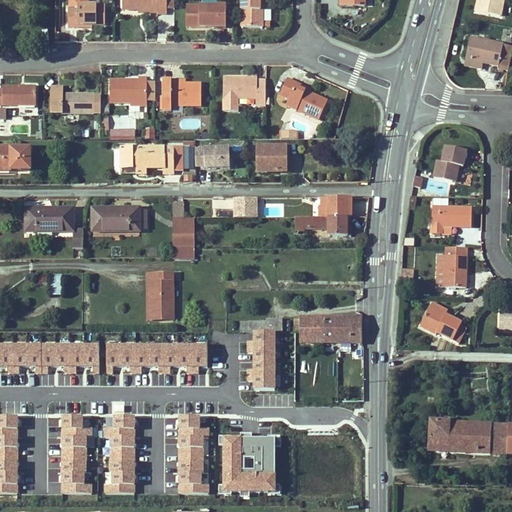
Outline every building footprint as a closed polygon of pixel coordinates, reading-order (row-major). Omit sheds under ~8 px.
[(106,6),(87,5),(86,0),(69,0),(69,8),(68,8),(68,28),(79,28),(79,25),(92,26),(105,26),(106,6)] [(122,0),(123,9),(138,10),(158,10),(157,13),(158,14),(167,14),(167,0),(122,0)] [(260,0),(241,0),(241,28),(263,28),(263,10),(260,11),(260,0)] [(478,0),(476,11),(501,16),(504,1),(501,0),(500,0),(478,0)] [(226,28),(227,6),(187,6),(186,27),(226,28)] [(511,46),(470,38),(466,60),(483,63),(498,66),(498,69),(508,72),(511,52),(511,46)] [(482,70),(483,63),(466,60),(465,66),(482,70)] [(110,103),(130,103),(147,103),(147,101),(147,82),(147,78),(139,78),(139,81),(110,81),(110,103)] [(257,100),(257,106),(266,106),(266,81),(257,81),(257,78),(224,79),(224,100),(257,100)] [(295,87),(297,84),(287,79),(280,95),(289,100),(286,106),(319,121),(328,102),(310,94),(295,87)] [(163,109),(163,111),(172,111),(172,106),(202,106),(202,84),(186,84),(172,84),(172,80),(163,80),(163,97),(163,109)] [(297,84),(295,87),(310,94),(311,90),(297,84)] [(3,87),(3,91),(0,90),(0,105),(37,106),(36,87),(3,87)] [(93,115),(93,95),(62,95),(63,88),(51,88),(52,114),(93,115)] [(145,128),(145,139),(155,139),(155,128),(145,128)] [(112,140),(133,140),(133,132),(112,132),(112,140)] [(434,178),(453,182),(456,166),(459,166),(463,167),(467,151),(446,147),(442,162),(438,161),(434,178)] [(121,169),(133,169),(133,165),(137,165),(137,174),(146,174),(146,169),(164,168),(164,172),(173,171),(173,170),(173,149),(173,148),(121,148),(121,169)] [(183,148),(173,149),(173,170),(183,170),(183,148)] [(286,157),(286,148),(258,148),(258,173),(283,173),(283,158),(286,157)] [(0,171),(30,171),(31,149),(0,149),(0,171)] [(230,157),(230,149),(195,149),(196,167),(205,167),(205,170),(230,170),(233,168),(233,159),(230,157)] [(421,188),(423,178),(415,177),(413,187),(421,188)] [(329,207),(321,207),(319,207),(319,218),(348,218),(348,206),(352,206),(352,198),(329,199),(329,207)] [(321,207),(329,207),(329,199),(321,198),(321,207)] [(257,199),(235,199),(235,216),(257,216),(257,199)] [(184,219),(183,202),(173,203),(173,219),(175,219),(184,219)] [(472,228),(472,208),(433,207),(432,234),(443,234),(443,227),(472,228)] [(140,211),(139,209),(121,210),(121,213),(116,213),(117,209),(93,210),(93,232),(140,231),(140,230),(140,211)] [(27,232),(73,232),(73,231),(73,210),(49,210),(49,213),(45,213),(45,210),(27,210),(27,232)] [(303,218),(295,218),(295,231),(304,232),(304,230),(303,218)] [(319,218),(303,218),(304,230),(329,230),(329,237),(352,238),(352,230),(348,230),(348,218),(319,218)] [(193,248),(195,248),(195,219),(184,219),(175,219),(175,248),(193,248)] [(83,231),(73,231),(73,232),(74,249),(84,249),(83,231)] [(193,259),(193,250),(193,248),(175,248),(173,248),(174,258),(174,260),(193,259)] [(446,258),(445,288),(466,288),(467,248),(446,248),(446,258)] [(437,287),(445,288),(446,258),(438,257),(437,287)] [(413,284),(414,270),(403,269),(402,283),(413,284)] [(148,273),(148,282),(151,282),(151,320),(170,320),(170,309),(174,309),(174,273),(148,273)] [(51,274),(50,295),(62,295),(63,274),(51,274)] [(432,303),(429,310),(445,318),(446,315),(443,313),(445,310),(432,303)] [(511,330),(511,307),(500,307),(500,330),(511,330)] [(462,323),(446,315),(445,318),(429,310),(420,327),(436,335),(437,333),(453,341),(462,323)] [(324,318),(300,319),(300,333),(300,344),(324,343),(324,318)] [(335,318),(324,318),(324,343),(335,343),(335,318)] [(341,344),(363,344),(363,318),(341,318),(341,344)] [(267,320),(267,323),(249,322),(249,334),(253,333),(276,334),(283,333),(283,320),(267,320)] [(252,392),(275,392),(276,334),(253,333),(253,342),(248,342),(248,353),(254,353),(254,370),(247,370),(247,383),(252,383),(252,392)] [(207,366),(207,345),(104,344),(104,373),(113,373),(113,367),(131,367),(130,373),(141,373),(142,366),(160,366),(160,373),(169,373),(169,367),(189,367),(189,373),(198,373),(198,366),(207,366)] [(94,372),(99,372),(99,345),(0,345),(0,365),(8,366),(8,372),(21,372),(21,366),(36,366),(36,373),(49,373),(49,366),(66,366),(66,373),(79,373),(79,366),(94,366),(94,372)] [(218,369),(219,357),(209,357),(208,369),(218,369)] [(442,372),(442,359),(428,359),(427,371),(442,372)] [(200,417),(178,417),(178,497),(209,497),(209,485),(201,485),(201,471),(204,471),(204,438),(210,438),(210,428),(200,428),(200,417)] [(0,496),(18,496),(17,418),(0,418),(0,496)] [(82,418),(63,418),(63,495),(92,495),(92,485),(86,485),(86,438),(92,438),(92,428),(82,428),(82,418)] [(136,495),(135,418),(115,418),(115,429),(105,430),(105,438),(111,437),(112,485),(105,485),(105,496),(136,495)] [(429,451),(491,454),(492,425),(431,422),(429,451)] [(507,454),(509,426),(500,426),(492,425),(491,454),(507,454)] [(275,438),(224,438),(224,490),(275,491),(275,438)]
